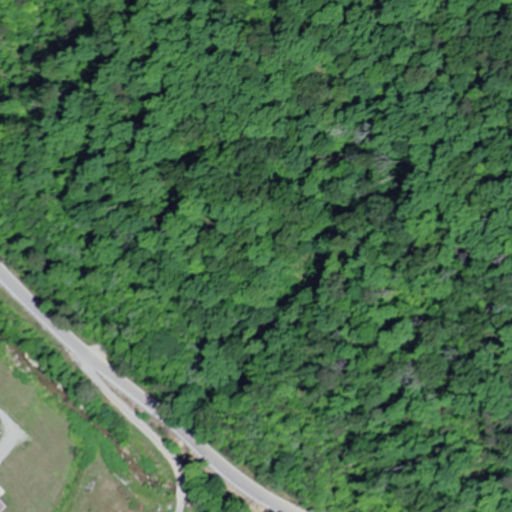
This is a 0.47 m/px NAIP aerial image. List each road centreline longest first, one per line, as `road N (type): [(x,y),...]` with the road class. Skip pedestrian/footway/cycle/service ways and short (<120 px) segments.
road 1 (tertiary): [(299,511),(248,482),(108,368),(0,265)]
road 2 (residential): [(59,324),(173,464),(190,511)]
